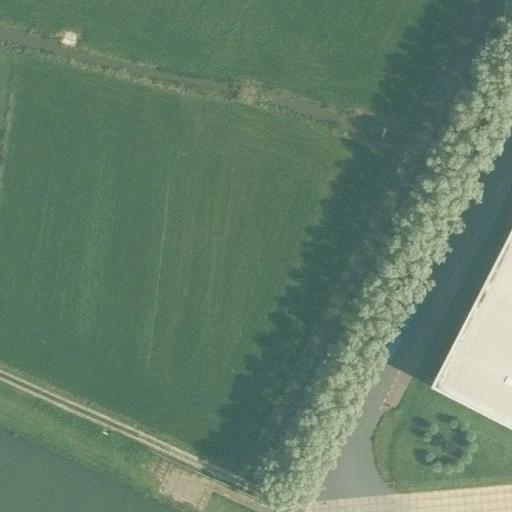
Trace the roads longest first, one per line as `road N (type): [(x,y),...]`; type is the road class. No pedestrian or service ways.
road 1 (unclassified): [(511,132),(343,469),(339,511)]
road 2 (track): [(301,510),(0,372)]
